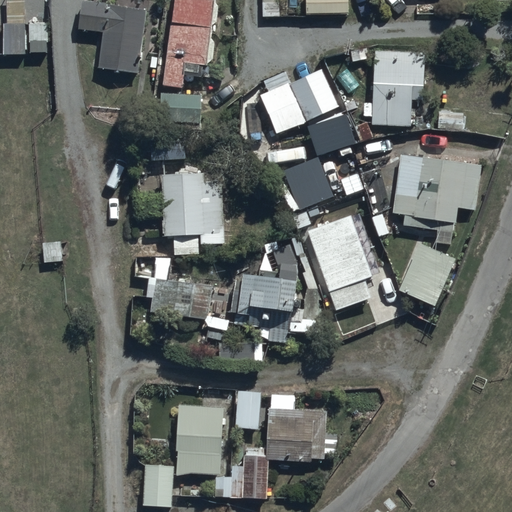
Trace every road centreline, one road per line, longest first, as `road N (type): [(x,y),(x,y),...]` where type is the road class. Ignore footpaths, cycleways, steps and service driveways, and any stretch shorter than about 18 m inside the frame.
road 1 (residential): [(335,511),(387,466),(432,403),(511,225)]
road 2 (residential): [(124,511),(103,189)]
road 3 (residential): [(511,27),(346,30),(258,49)]
